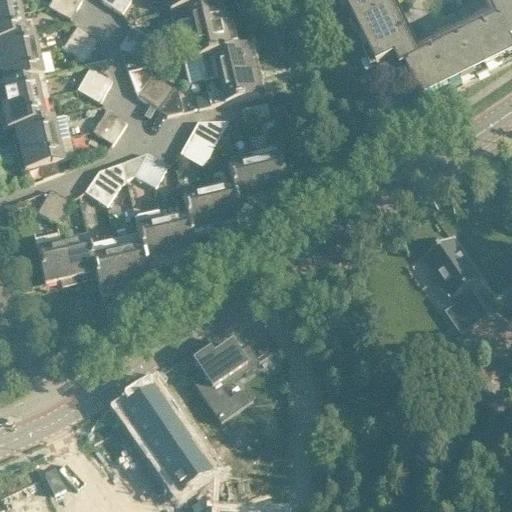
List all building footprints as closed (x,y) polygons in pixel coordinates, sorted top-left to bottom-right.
[(0,0),(0,21),(20,17),(15,0),(0,0)] [(54,0),(49,10),(70,22),(76,12),(56,0),(54,0)] [(82,2),(79,0),(56,0),(76,12),(82,2)] [(105,0),(103,4),(113,10),(119,0),(105,0)] [(122,17),(133,0),(119,0),(113,10),(122,17)] [(185,11),(203,6),(202,0),(166,0),(170,15),(186,11),(185,11)] [(511,0),(492,11),(498,23),(442,51),(440,46),(420,56),(422,61),(418,63),(386,0),(343,0),(377,69),(396,60),(401,72),(406,70),(423,104),(511,59),(511,46),(511,45),(511,44),(511,0)] [(179,38),(191,35),(232,26),(229,16),(222,17),(219,2),(203,6),(185,11),(186,11),(170,15),(173,28),(176,27),(179,38)] [(32,36),(30,23),(22,25),(20,17),(0,21),(0,43),(25,38),(32,36)] [(191,35),(197,61),(213,57),(212,57),(237,51),(237,50),(232,26),(191,35)] [(63,52),(73,58),(87,36),(78,30),(63,52)] [(133,30),(126,41),(148,54),(154,43),(133,30)] [(0,66),(38,58),(32,36),(25,38),(0,43),(0,66)] [(83,65),(97,43),(87,36),(73,58),(83,65)] [(120,51),(141,64),(148,54),(126,41),(120,51)] [(203,86),(204,86),(218,83),(218,81),(258,71),(253,47),(237,50),(237,51),(212,57),(213,57),(197,61),(203,86)] [(35,81),(43,79),(38,58),(0,66),(0,73),(1,74),(4,87),(4,88),(35,81)] [(84,83),(106,95),(112,85),(104,64),(84,69),(89,74),(84,83)] [(138,99),(148,106),(162,85),(152,78),(152,79),(150,70),(129,75),(138,99)] [(204,86),(210,110),(264,98),(258,71),(218,81),(218,83),(204,86)] [(49,101),(44,79),(43,79),(35,81),(4,88),(4,87),(0,88),(0,111),(40,102),(40,104),(49,101)] [(78,93),(100,105),(106,95),(84,83),(78,93)] [(176,90),(171,88),(170,90),(162,85),(148,106),(156,111),(156,113),(165,120),(182,116),(176,90)] [(0,120),(3,134),(8,132),(15,131),(14,130),(45,124),(45,123),(40,104),(40,102),(0,111),(0,120)] [(270,120),(267,107),(242,113),(245,125),(270,120)] [(93,134),(103,141),(118,120),(108,113),(93,134)] [(69,140),(64,119),(45,123),(45,124),(14,130),(15,131),(18,144),(14,145),(16,153),(69,140)] [(113,148),(128,127),(118,120),(103,141),(113,148)] [(193,136),(215,149),(229,125),(199,126),(193,136)] [(193,136),(187,147),(209,160),(215,149),(193,136)] [(21,175),(44,169),(74,162),(69,140),(16,153),(21,175)] [(181,158),(203,170),(209,160),(187,147),(181,158)] [(277,150),(250,155),(252,165),(253,165),(262,205),(273,203),(271,196),(286,193),(278,159),(277,150)] [(126,183),(135,179),(145,185),(158,162),(148,156),(123,166),(126,183)] [(155,190),(168,168),(158,162),(145,185),(155,190)] [(262,205),(253,165),(252,165),(228,171),(232,189),(236,204),(250,201),(252,208),(262,205)] [(93,185),(114,199),(120,190),(125,186),(125,183),(126,183),(123,166),(100,175),(93,185)] [(86,194),(107,209),(114,199),(93,185),(86,194)] [(226,226),(241,223),(236,204),(232,189),(208,195),(217,235),(227,233),(226,226)] [(37,217),(47,223),(61,200),(50,194),(37,217)] [(192,241),(206,238),(217,235),(208,195),(182,201),(186,220),(187,220),(190,234),(191,234),(192,241)] [(58,229),(71,206),(61,200),(47,223),(58,229)] [(134,221),(138,238),(141,250),(145,264),(159,261),(161,268),(171,266),(163,225),(160,215),(134,221)] [(195,253),(192,241),(191,234),(190,234),(187,220),(186,220),(163,225),(171,266),(181,263),(180,256),(195,253)] [(61,290),(71,288),(62,248),(61,248),(58,236),(34,241),(44,287),(60,284),(61,290)] [(138,238),(126,241),(128,253),(117,255),(126,295),(151,290),(145,264),(141,250),(138,238)] [(92,261),(89,248),(88,242),(62,248),(71,288),(82,286),(80,279),(94,276),(95,276),(91,261),(92,261)] [(91,261),(95,276),(94,276),(100,301),(126,295),(117,255),(114,243),(89,248),(92,261),(91,261)] [(453,243),(425,262),(438,281),(434,283),(435,284),(436,283),(445,296),(447,294),(453,303),(455,302),(458,307),(453,310),(445,316),(461,339),(489,319),(470,292),(481,284),(453,243)] [(191,382),(190,383),(190,384),(195,390),(199,397),(221,427),(252,406),(243,394),(229,404),(221,392),(257,367),(258,367),(269,360),(267,356),(256,363),(248,350),(247,351),(247,352),(238,358),(230,347),(212,360),(208,355),(192,366),(194,368),(194,367),(200,377),(191,383),(191,382)] [(190,384),(180,391),(185,397),(195,390),(190,384)] [(156,390),(120,415),(132,433),(168,408),(156,390)] [(195,390),(185,397),(189,404),(199,397),(195,390)] [(168,408),(132,433),(144,449),(180,425),(168,408)] [(209,420),(199,427),(204,433),(214,426),(209,420)] [(180,425),(144,449),(155,466),(188,444),(188,445),(192,442),(180,425)] [(214,426),(204,433),(208,440),(218,433),(214,426)] [(225,443),(215,450),(220,457),(230,450),(225,443)] [(188,444),(155,466),(167,483),(199,461),(199,460),(188,445),(188,444)] [(199,461),(167,483),(179,501),(215,476),(203,458),(199,460),(199,461)] [(254,480),(253,492),(261,492),(262,480),(254,480)] [(262,480),(261,492),(269,493),(270,481),(262,480)] [(206,494),(196,501),(200,508),(210,501),(206,494)]
